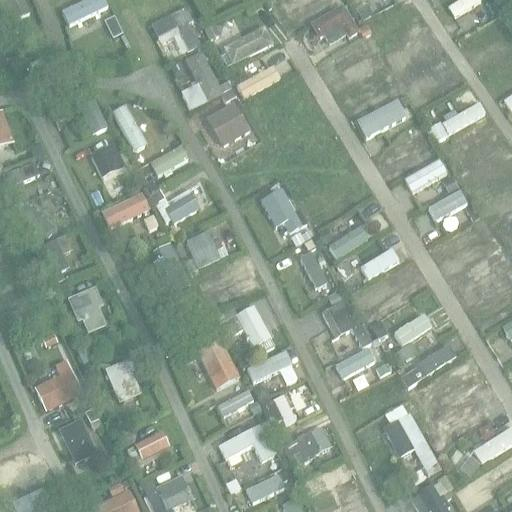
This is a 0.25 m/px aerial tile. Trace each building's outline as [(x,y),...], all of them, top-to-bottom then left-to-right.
[(29,16),(21,0),(12,0),(4,4),(2,1),(0,1),(0,25),(2,29),(29,16)] [(72,10),(84,36),(112,22),(100,0),(84,0),(86,2),(72,10)] [(342,8),(309,28),(318,42),(323,39),(329,48),(345,39),(347,42),(358,36),(342,8)] [(221,59),(230,76),(274,53),(266,36),(221,59)] [(222,99),(222,98),(221,96),(230,92),(227,87),(218,91),(201,56),(184,64),(196,89),(181,96),(189,114),(207,106),(222,99)] [(107,132),(86,89),(71,97),(91,139),(107,132)] [(442,128),(447,138),(484,117),(478,106),(456,119),(453,114),(444,119),(447,124),(442,128)] [(233,107),(205,123),(221,151),(249,135),(233,107)] [(113,126),(131,159),(161,142),(148,118),(134,126),(129,117),(113,126)] [(0,119),(0,151),(12,147),(0,119)] [(425,134),(433,147),(447,140),(439,126),(425,134)] [(90,159),(101,182),(102,181),(103,185),(114,180),(112,176),(123,171),(128,179),(132,177),(129,172),(130,171),(123,157),(119,159),(113,147),(90,159)] [(147,190),(156,185),(177,172),(171,161),(140,179),(147,190)] [(403,184),(410,197),(446,177),(438,164),(403,184)] [(33,166),(2,179),(7,192),(38,179),(33,166)] [(153,208),(164,201),(159,193),(160,191),(156,185),(147,190),(145,191),(149,199),(153,208)] [(304,218),(315,235),(358,207),(347,190),(304,218)] [(164,201),(153,208),(165,226),(170,223),(173,228),(199,212),(188,193),(167,206),(164,201)] [(260,204),(274,231),(283,226),(289,237),(305,228),(299,216),(295,218),(281,193),(260,204)] [(140,203),(109,219),(115,231),(147,215),(140,203)] [(55,233),(25,207),(17,217),(28,227),(24,232),(32,238),(36,234),(46,243),(55,233)] [(328,251),(336,264),(367,244),(359,231),(328,251)] [(186,245),(199,273),(219,263),(206,235),(186,245)] [(67,273),(53,245),(43,250),(45,254),(40,256),(43,262),(40,264),(48,281),(56,277),(56,278),(67,273)] [(188,287),(169,247),(152,255),(157,265),(154,266),(169,298),(185,290),(185,289),(188,287)] [(360,271),(367,283),(398,265),(390,252),(360,271)] [(300,262),(316,293),(326,287),(310,256),(300,262)] [(66,286),(51,293),(56,304),(71,298),(66,286)] [(94,292),(67,303),(76,326),(81,324),(87,337),(105,329),(97,311),(102,309),(94,292)] [(345,304),(332,311),(321,317),(335,342),(351,334),(361,352),(371,346),(361,327),(358,329),(345,304)] [(394,342),(401,352),(435,329),(429,319),(394,342)] [(196,356),(215,394),(239,382),(220,344),(196,356)] [(373,349),(340,367),(346,378),(367,366),(378,385),(391,378),(380,359),(379,360),(373,349)] [(285,355),(246,373),(252,387),(291,369),(285,355)] [(34,386),(40,399),(78,383),(68,358),(46,367),(51,379),(34,386)] [(131,362),(104,373),(118,407),(140,397),(131,375),(135,373),(131,362)] [(216,410),(222,421),(252,405),(246,394),(216,410)] [(241,438),(217,451),(224,464),(252,449),(261,467),(274,460),(265,442),(266,441),(260,429),(262,427),(256,417),(236,427),(241,438)] [(96,457),(80,423),(58,433),(74,467),(96,457)] [(331,451),(321,431),(302,441),(302,443),(287,450),(292,458),(298,455),(302,463),(310,459),(311,461),(331,451)] [(161,435),(133,449),(133,450),(126,453),(131,463),(134,461),(136,467),(137,466),(139,471),(158,461),(160,465),(173,458),(161,435)] [(252,507),(283,493),(276,479),(246,494),(252,507)] [(417,498),(425,511),(446,511),(449,510),(445,504),(455,498),(451,492),(452,492),(444,479),(436,484),(444,497),(439,500),(432,489),(417,498)] [(171,511),(193,502),(182,480),(154,493),(155,494),(145,499),(151,511),(171,511)] [(43,491),(11,505),(14,511),(38,511),(37,508),(48,503),(43,491)] [(131,511),(124,496),(91,511),(131,511)] [(281,510),(281,511),(300,511),(296,502),(281,510)]
